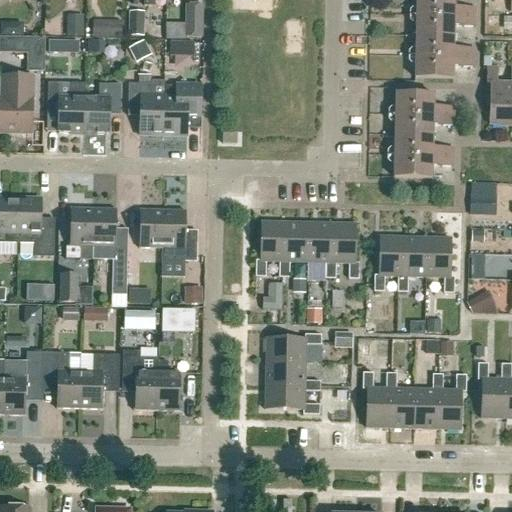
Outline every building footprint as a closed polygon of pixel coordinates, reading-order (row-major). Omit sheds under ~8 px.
[(455,8),(455,0),(417,0),(417,17),(476,18),(476,9),(455,8)] [(201,39),(202,6),(184,5),(183,38),(201,39)] [(143,38),(143,13),(127,13),(127,38),(143,38)] [(69,16),(68,37),(85,37),(86,16),(69,16)] [(476,28),(476,18),(417,17),(417,37),(454,38),(455,27),(476,28)] [(93,23),(92,39),(121,39),(121,23),(93,23)] [(454,49),(454,38),(417,37),(416,58),(475,59),(475,49),(454,49)] [(47,41),(47,54),(61,54),(61,41),(47,41)] [(90,41),(90,54),(103,54),(103,41),(90,41)] [(143,44),(131,51),(137,62),(149,55),(143,44)] [(195,55),(195,44),(173,44),(173,55),(195,55)] [(475,68),(475,59),(416,58),(416,79),(454,80),(454,68),(475,68)] [(511,86),(498,86),(498,71),(487,70),(487,86),(491,86),(490,128),(511,128),(511,86)] [(138,76),(138,85),(150,86),(150,77),(138,76)] [(0,133),(31,135),(32,78),(2,78),(1,100),(0,99),(0,133)] [(58,110),(58,135),(83,136),(84,100),(84,85),(48,84),(47,109),(58,110)] [(163,137),(164,97),(151,97),(152,86),(150,86),(138,85),(128,85),(127,117),(139,117),(139,137),(163,137)] [(84,100),(83,136),(108,136),(108,111),(120,111),(120,86),(98,86),(97,100),(84,100)] [(164,97),(163,137),(186,138),(187,118),(199,119),(199,87),(177,86),(177,97),(164,97)] [(396,117),(455,118),(455,108),(434,108),(434,97),(396,96),(396,117)] [(454,128),(455,118),(396,117),(395,137),(433,138),(433,128),(454,128)] [(236,145),(236,135),(222,135),(222,145),(236,145)] [(433,149),(433,138),(395,137),(395,158),(454,159),(454,149),(433,149)] [(453,168),(454,159),(395,158),(394,179),(432,180),(432,168),(453,168)] [(491,217),(491,196),(469,196),(469,217),(491,217)] [(0,243),(18,244),(19,200),(0,199),(0,243)] [(19,200),(18,244),(34,244),(34,258),(53,258),(54,230),(40,230),(41,201),(19,200)] [(92,249),(93,210),(70,210),(69,248),(79,248),(79,261),(92,261),(92,249)] [(116,211),(93,210),(92,249),(92,261),(103,261),(112,261),(112,289),(111,296),(126,297),(126,290),(127,258),(127,237),(115,236),(116,211)] [(162,250),(162,212),(140,211),(139,250),(161,250),(162,250)] [(162,250),(161,250),(161,261),(196,263),(197,238),(185,238),(185,212),(162,212),(162,250)] [(284,264),(285,224),(261,224),(260,262),(255,262),(255,278),(265,278),(266,263),(279,263),(284,264)] [(307,264),(308,225),(285,224),(284,264),(279,263),(278,279),(289,279),(289,264),(307,264)] [(330,265),(331,225),(308,225),(307,264),(325,265),(325,280),(335,280),(336,265),(330,265)] [(330,265),(336,265),(348,265),(348,280),(358,281),(359,264),(355,264),(355,226),(331,225),(330,265)] [(472,233),(472,243),(481,243),(481,234),(472,233)] [(402,279),(403,239),(379,238),(378,277),(374,277),(373,293),(384,293),(384,278),(397,279),(402,279)] [(425,279),(426,240),(403,239),(402,279),(397,279),(397,294),(407,294),(407,279),(425,279)] [(426,240),(425,279),(444,280),(443,295),(453,295),(454,279),(450,279),(450,240),(426,240)] [(471,258),(471,280),(483,280),(483,258),(471,258)] [(77,305),(77,275),(59,275),(59,305),(77,305)] [(293,282),(292,293),(304,294),(305,282),(293,282)] [(280,312),(281,286),(268,285),(267,299),(261,299),(261,311),(280,312)] [(45,287),(44,303),(53,303),(54,287),(45,287)] [(129,291),(129,305),(138,305),(138,291),(129,291)] [(185,293),(185,305),(201,305),(201,293),(185,293)] [(332,293),(332,309),(342,309),(342,293),(332,293)] [(483,297),(467,305),(472,315),(488,307),(483,297)] [(40,310),(23,310),(22,326),(39,327),(40,310)] [(193,334),(194,311),(160,310),(160,334),(193,334)] [(63,311),(63,322),(77,322),(77,311),(63,311)] [(83,311),(83,322),(95,322),(96,311),(83,311)] [(307,311),(306,324),(320,325),(320,311),(307,311)] [(123,331),(137,331),(137,314),(123,314),(123,331)] [(376,319),(376,335),(391,335),(391,319),(376,319)] [(428,323),(428,333),(439,333),(439,323),(428,323)] [(365,330),(365,335),(375,335),(375,324),(365,324),(365,330)] [(410,324),(409,336),(423,336),(424,324),(410,324)] [(351,350),(351,335),(333,335),(333,350),(351,350)] [(265,364),(305,365),(305,346),(321,347),(321,337),(304,336),(304,340),(266,339),(265,364)] [(425,344),(425,356),(437,356),(437,344),(425,344)] [(440,344),(440,355),(451,355),(452,345),(440,344)] [(388,345),(376,345),(375,358),(387,358),(388,345)] [(360,346),(359,356),(367,357),(368,346),(360,346)] [(3,378),(2,417),(25,418),(25,392),(41,393),(42,354),(26,354),(26,362),(3,362),(3,378)] [(79,411),(80,372),(69,372),(69,355),(42,354),(41,393),(41,385),(57,385),(56,410),(79,411)] [(156,413),(158,363),(156,363),(157,359),(138,359),(138,354),(123,354),(122,385),(134,385),(134,412),(156,413)] [(80,372),(79,411),(102,411),(103,386),(118,386),(119,357),(91,356),(91,372),(80,372)] [(158,363),(156,413),(179,413),(180,374),(167,374),(167,363),(158,363)] [(305,383),(305,365),(265,364),(265,387),(304,388),(304,393),(320,393),(320,383),(305,383)] [(505,381),(500,381),(487,381),(488,365),(477,365),(477,382),(481,382),(480,420),(504,421),(505,381)] [(511,420),(511,381),(511,366),(501,366),(500,381),(505,381),(504,421),(511,420)] [(391,390),(385,390),(372,390),(373,375),(363,374),(362,391),(366,391),(365,429),(390,430),(391,390)] [(413,430),(414,391),(396,390),(396,375),(386,375),(385,390),(391,390),(390,430),(413,430)] [(437,391),(442,392),(442,376),(432,376),(432,391),(414,391),(413,430),(436,431),(437,391)] [(437,391),(436,431),(460,431),(461,393),(465,393),(466,377),(455,377),(455,392),(442,392),(437,391)] [(304,406),(304,393),(304,388),(265,387),(264,411),(303,412),(303,416),(319,416),(319,406),(304,406)]
